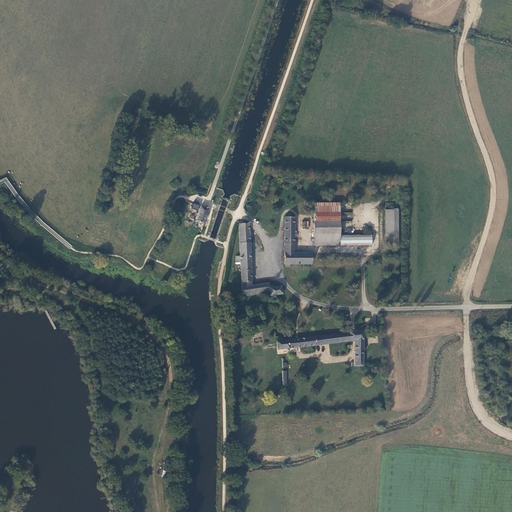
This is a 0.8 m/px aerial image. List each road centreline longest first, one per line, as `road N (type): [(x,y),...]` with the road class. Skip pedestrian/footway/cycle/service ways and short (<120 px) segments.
road 1 (track): [(466,307),(471,392),(489,423),(511,434)]
road 2 (unclassified): [(511,306),(371,309)]
